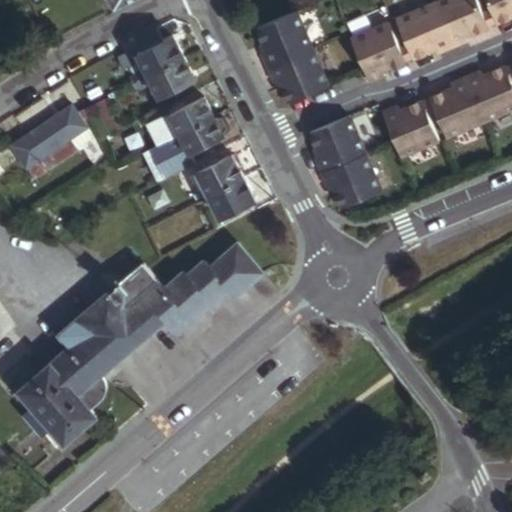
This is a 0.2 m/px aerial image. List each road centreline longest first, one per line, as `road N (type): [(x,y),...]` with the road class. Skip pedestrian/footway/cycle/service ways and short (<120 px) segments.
road 1 (secondary): [(57,511),(341,278)]
road 2 (residential): [(271,136),(511,38)]
road 3 (residential): [(472,474),(463,442),(341,278)]
road 4 (residential): [(178,0),(62,57),(0,100)]
road 5 (secondary): [(341,278),(409,234),(511,191)]
road 6 (residential): [(341,278),(271,136)]
road 7 (residential): [(271,136),(204,0)]
